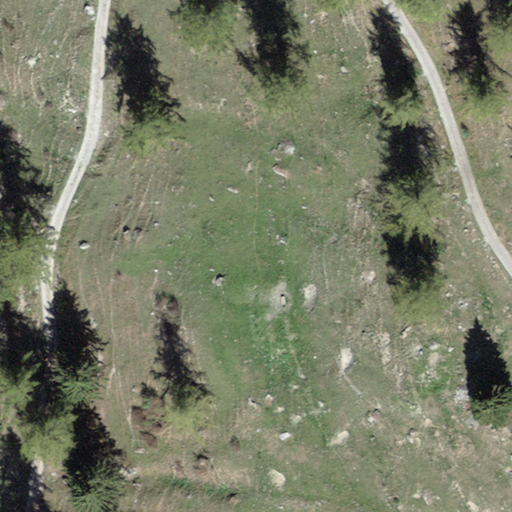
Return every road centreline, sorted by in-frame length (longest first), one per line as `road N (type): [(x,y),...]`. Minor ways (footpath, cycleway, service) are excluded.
road 1 (track): [(22,511),(28,416),(44,351),(36,265),(83,127),(97,0)]
road 2 (track): [(376,0),(422,74),(477,225),(511,271)]
